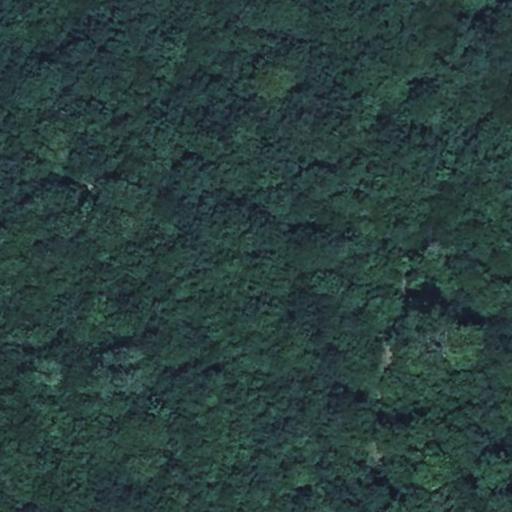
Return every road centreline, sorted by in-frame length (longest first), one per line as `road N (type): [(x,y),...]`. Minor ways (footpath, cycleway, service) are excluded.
road 1 (track): [(511,286),(451,251),(67,178),(0,177)]
road 2 (track): [(451,251),(388,383),(392,476),(459,511)]
